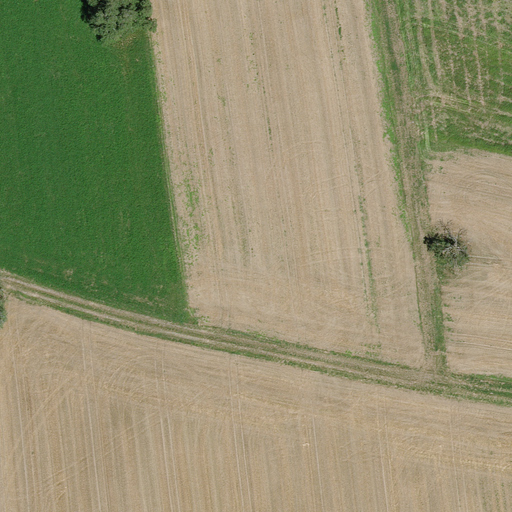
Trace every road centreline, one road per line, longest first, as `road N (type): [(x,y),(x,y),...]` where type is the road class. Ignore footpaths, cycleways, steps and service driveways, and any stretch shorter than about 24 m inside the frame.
road 1 (track): [(0,287),(110,318),(511,395)]
road 2 (track): [(381,0),(441,383)]
